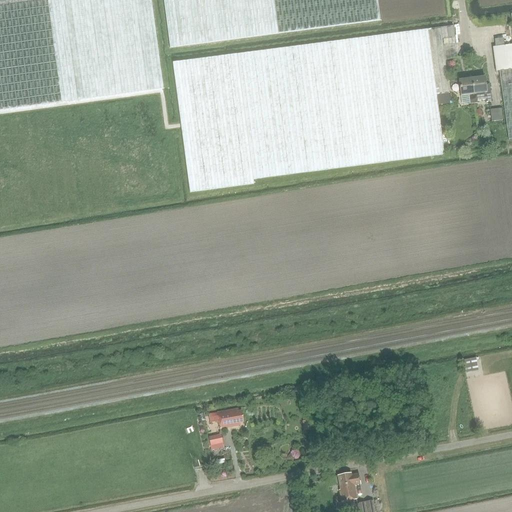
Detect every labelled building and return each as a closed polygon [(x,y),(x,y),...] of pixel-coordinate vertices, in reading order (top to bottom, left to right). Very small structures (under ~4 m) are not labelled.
[(0,111),(163,89),(151,0),(44,0),(0,6),(0,111)] [(378,0),(164,0),(171,49),(381,21),(378,0)] [(495,47),(492,47),(496,72),(499,71),(508,141),(511,140),(511,14),(511,15),(511,25),(511,44),(504,46),(503,38),(494,40),(495,47)] [(189,193),(253,185),(253,180),(444,155),(437,105),(449,104),(448,94),(449,94),(444,60),(457,59),(453,26),(172,63),(189,193)] [(476,94),(477,101),(484,100),(484,102),(490,102),(487,85),(485,85),(484,77),(471,79),(473,94),(476,94)] [(476,94),(473,94),(471,79),(458,80),(460,96),(471,95),(472,104),(477,103),(477,101),(476,94)] [(492,122),(503,120),(501,109),(490,110),(492,122)] [(483,149),(491,148),(490,139),(482,139),(483,149)] [(465,374),(477,372),(475,359),(463,361),(465,374)] [(241,412),(238,412),(237,410),(209,414),(210,423),(218,422),(219,429),(240,426),(240,422),(242,421),(241,412)] [(311,420),(303,421),(304,431),(312,430),(311,420)] [(210,445),(222,444),(220,436),(209,437),(210,445)] [(350,474),(337,477),(340,491),(339,491),(341,503),(357,500),(354,486),(361,484),(359,474),(350,476),(350,474)] [(375,511),(374,501),(365,503),(367,511),(375,511)] [(367,511),(365,503),(357,504),(358,511),(367,511)]
